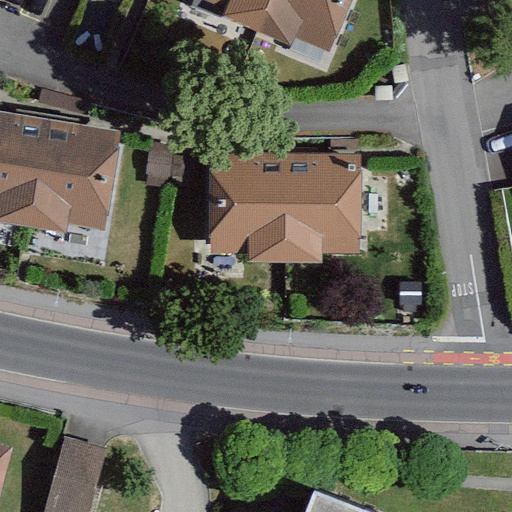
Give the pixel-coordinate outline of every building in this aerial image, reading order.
[(204,0),(332,53),(353,0),(204,0)] [(121,132),(0,112),(0,213),(105,231),(121,132)] [(361,154),(211,155),(212,254),(362,254),(361,154)] [(42,511),(87,511),(107,448),(67,435),(42,511)] [(0,501),(15,446),(0,441),(0,501)] [(358,511),(312,496),(306,511),(358,511)]
